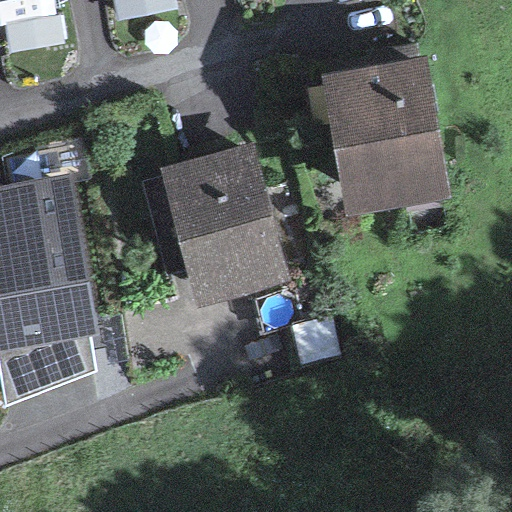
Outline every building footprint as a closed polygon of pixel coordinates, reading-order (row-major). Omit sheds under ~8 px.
[(60,0),(34,0),(2,5),(9,57),(67,48),(60,0)] [(115,0),(121,26),(184,13),(181,0),(115,0)] [(414,59),(327,72),(346,196),(433,183),(414,59)] [(241,147),(163,169),(197,293),(275,271),(241,147)] [(56,190),(0,198),(0,325),(75,314),(56,190)]
